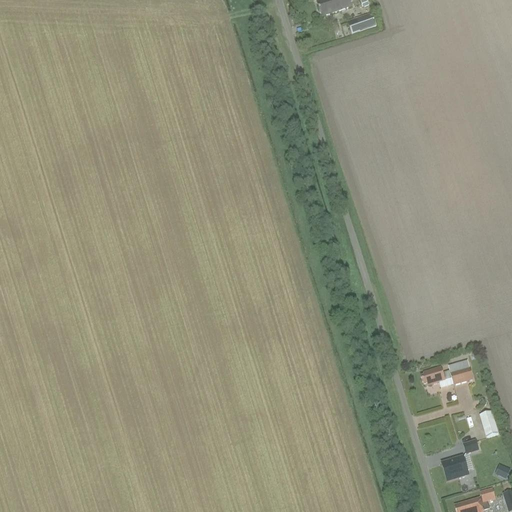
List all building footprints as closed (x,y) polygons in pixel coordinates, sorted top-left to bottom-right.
[(324,17),(351,7),(348,0),(324,0),(317,2),(318,6),(317,7),(320,15),(323,14),(324,17)] [(367,0),(361,0),(360,0),(362,8),(369,6),(367,0)] [(360,34),(377,28),(372,14),(355,20),(360,34)] [(468,362),(448,367),(450,372),(450,375),(470,370),(468,362)] [(451,380),(448,367),(423,375),(423,377),(420,378),(422,386),(425,385),(426,388),(451,380)] [(470,370),(450,375),(454,387),(473,382),(470,370)] [(487,439),(499,435),(493,413),(481,416),(487,439)] [(467,456),(479,452),(476,441),(463,445),(467,456)] [(447,484),(470,477),(464,456),(441,464),(447,484)] [(510,471),(502,467),(497,477),(506,481),(510,471)] [(511,500),(509,491),(500,494),(504,511),(508,511),(511,511),(511,500)] [(458,509),(455,509),(455,511),(482,511),(488,510),(487,503),(494,501),(491,492),(480,495),(481,500),(479,500),(457,506),(458,509)]
